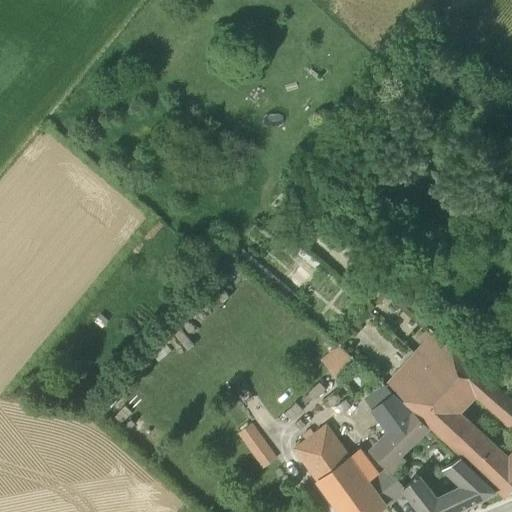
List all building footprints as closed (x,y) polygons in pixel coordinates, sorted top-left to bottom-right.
[(251,270),(258,262),(238,246),(232,253),(251,270)] [(267,284),(289,302),(295,294),(274,276),(267,284)] [(454,303),(485,326),(493,314),(463,291),(454,303)] [(421,337),(425,341),(416,352),(388,383),(403,397),(509,496),(511,492),(511,395),(429,328),(421,337)] [(349,355),(338,346),(323,359),(332,370),(341,380),(359,363),(349,355)] [(400,453),(430,426),(429,426),(413,411),(395,394),(379,412),(396,428),(374,451),(390,470),(390,471),(403,458),(400,453)] [(253,422),(238,433),(263,468),(278,457),(253,422)] [(376,511),(386,505),(371,485),(327,425),(294,449),(341,511),(376,511)] [(371,485),(386,505),(407,490),(423,511),(453,511),(479,500),(497,490),(461,456),(439,470),(456,486),(440,494),(422,471),(403,486),(390,471),(390,470),(371,485)]
